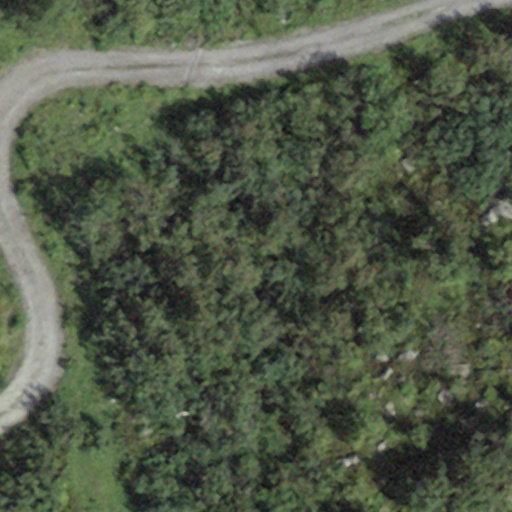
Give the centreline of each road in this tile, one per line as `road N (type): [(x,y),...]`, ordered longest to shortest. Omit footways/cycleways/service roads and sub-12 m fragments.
road 1 (track): [(505,0),(432,27),(93,79),(28,80),(0,109)]
road 2 (track): [(0,210),(41,329),(11,407),(0,416)]
